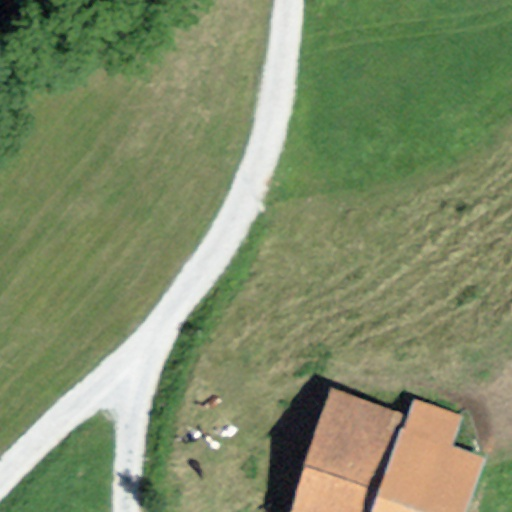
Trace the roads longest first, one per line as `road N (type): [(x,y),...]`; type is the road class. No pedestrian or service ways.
road 1 (track): [(0,478),(43,426),(145,341),(226,238),(271,139),(289,0)]
road 2 (track): [(145,341),(133,511)]
